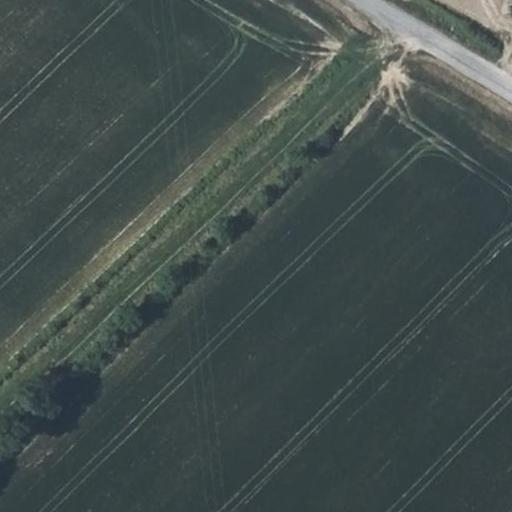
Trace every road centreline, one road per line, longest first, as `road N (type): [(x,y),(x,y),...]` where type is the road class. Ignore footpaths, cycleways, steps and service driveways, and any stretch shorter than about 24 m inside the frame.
road 1 (track): [(0,418),(406,28)]
road 2 (unclassified): [(359,0),(511,90)]
